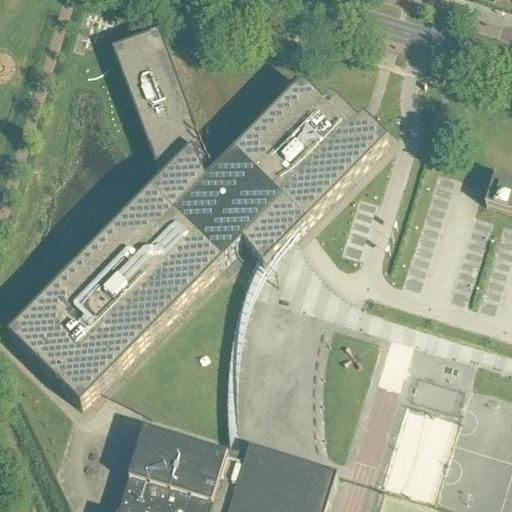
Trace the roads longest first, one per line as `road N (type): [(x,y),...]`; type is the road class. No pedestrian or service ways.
road 1 (secondary): [(511,70),(285,0)]
road 2 (residential): [(511,37),(383,0)]
